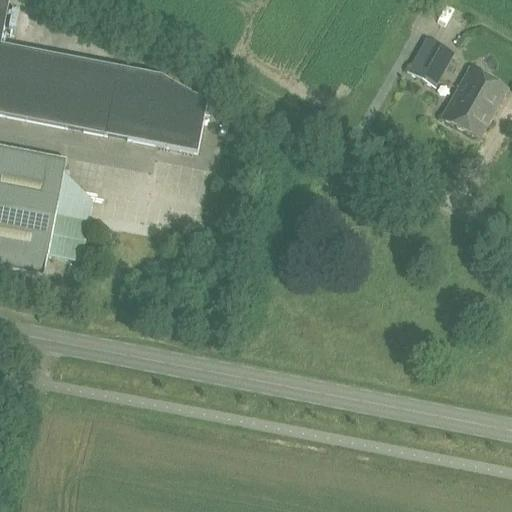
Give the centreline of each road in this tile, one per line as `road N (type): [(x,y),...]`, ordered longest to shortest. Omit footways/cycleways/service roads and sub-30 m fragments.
road 1 (primary): [(511,429),(0,330)]
road 2 (track): [(97,0),(511,236)]
